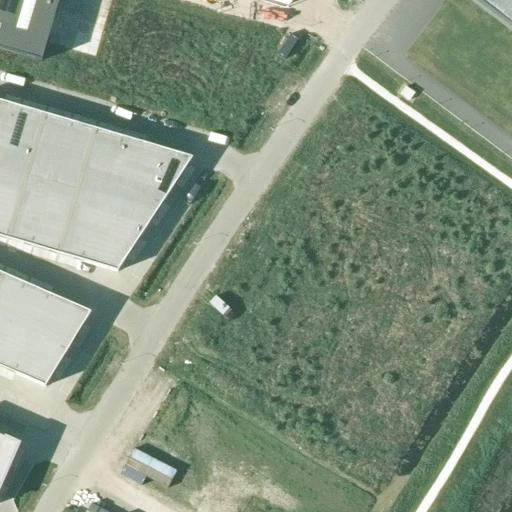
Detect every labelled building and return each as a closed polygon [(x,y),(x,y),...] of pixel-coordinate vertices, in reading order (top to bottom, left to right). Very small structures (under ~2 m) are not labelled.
[(0,0),(0,49),(41,62),(58,0),(0,0)] [(257,0),(289,9),(290,8),(284,6),(286,0),(257,0)] [(511,0),(474,0),(511,28),(511,0)] [(138,14),(119,79),(234,112),(243,81),(247,82),(244,92),(252,94),(265,50),(138,14)] [(0,103),(0,236),(116,270),(190,159),(0,103)] [(334,153),(226,321),(333,390),(442,222),(334,153)] [(0,275),(0,367),(44,386),(88,314),(0,275)] [(0,437),(0,485),(18,445),(0,437)]
